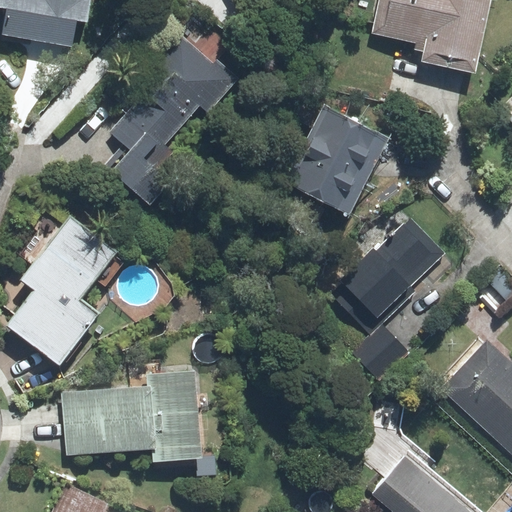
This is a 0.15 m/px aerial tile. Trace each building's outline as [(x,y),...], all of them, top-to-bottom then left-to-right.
[(83,0),(0,0),(0,39),(58,50),(62,28),(78,30),(83,0)] [(483,0),(381,0),(374,36),(410,44),(408,52),(420,55),(418,66),(467,77),(483,0)] [(224,84),(180,46),(109,127),(129,144),(104,172),(140,203),(169,170),(158,160),(224,84)] [(362,181),(298,148),(276,188),(341,221),(362,181)] [(436,258),(396,218),(313,299),(354,339),(436,258)] [(102,258),(62,229),(20,285),(32,294),(3,332),(45,362),(79,317),(66,308),(102,258)] [(409,353),(382,326),(353,355),(380,382),(409,353)] [(511,376),(487,352),(448,390),(511,454),(511,376)] [(189,461),(186,376),(134,378),(135,392),(60,395),(63,458),(143,454),(143,463),(189,461)] [(454,511),(405,467),(375,500),(388,511),(454,511)] [(104,511),(106,508),(67,490),(57,511),(104,511)]
